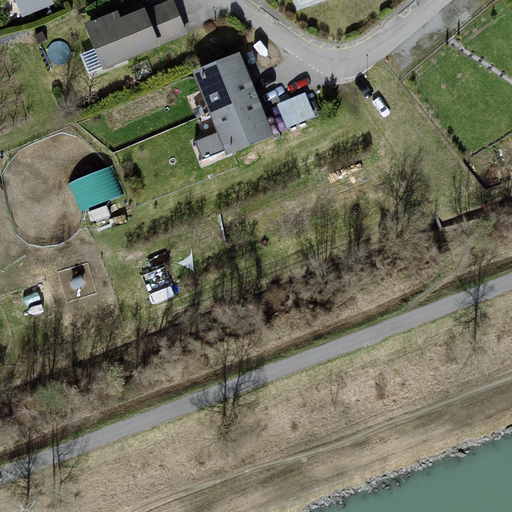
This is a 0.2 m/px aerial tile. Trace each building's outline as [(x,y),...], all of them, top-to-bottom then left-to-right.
[(4,0),(12,19),(49,7),(44,0),(4,0)] [(108,13),(76,26),(78,55),(85,77),(151,51),(183,38),(170,0),(162,0),(139,11),(135,8),(111,18),(108,13)] [(229,53),(183,72),(221,155),(264,135),(229,53)] [(307,92),(279,103),(290,128),(317,116),(307,92)] [(86,212),(125,193),(112,165),(73,183),(86,212)]
